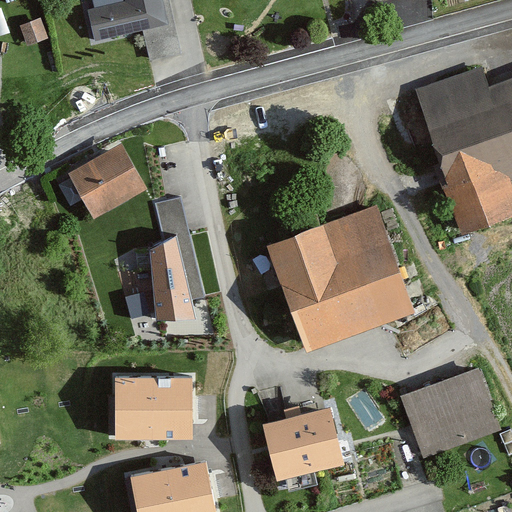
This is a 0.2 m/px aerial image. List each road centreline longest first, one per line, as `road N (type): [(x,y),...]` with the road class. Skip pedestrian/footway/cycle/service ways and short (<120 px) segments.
road 1 (residential): [(198,95),(247,348),(239,412),(257,511)]
road 2 (residential): [(511,13),(198,95)]
road 3 (residential): [(198,95),(0,177)]
